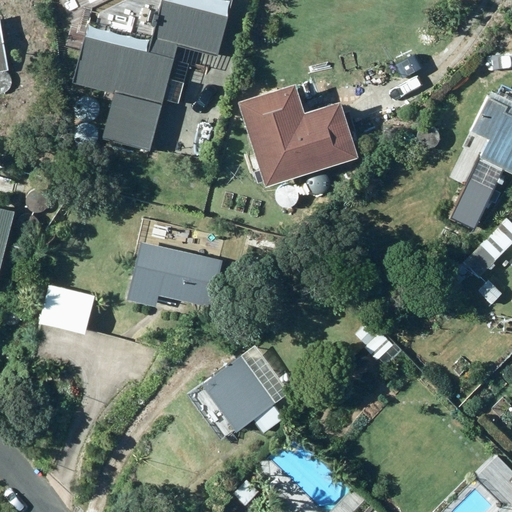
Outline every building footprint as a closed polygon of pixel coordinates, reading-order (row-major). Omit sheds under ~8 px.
[(107,142),(153,154),(179,49),(220,59),(235,3),(223,0),(166,0),(156,43),(92,27),(78,85),(118,96),(107,142)] [(2,17),(0,17),(0,72),(11,71),(2,17)] [(270,189),(362,160),(344,105),(310,116),(301,87),(243,105),(270,189)] [(488,163),(511,174),(511,116),(510,115),(511,110),(511,108),(490,99),(475,134),(483,138),(474,155),(484,160),(492,142),(496,144),(488,163)] [(0,297),(0,298),(19,214),(0,209),(0,297)] [(482,278),(511,247),(511,221),(510,220),(467,262),(482,278)] [(224,263),(145,245),(132,302),(160,308),(162,297),(214,309),(224,263)] [(373,289),(383,315),(406,305),(395,279),(373,289)] [(481,292),(494,304),(503,296),(491,283),(481,292)] [(111,295),(68,285),(61,314),(104,323),(111,295)] [(372,322),(358,336),(368,346),(383,332),(372,322)] [(278,405),(244,358),(205,386),(240,434),(258,421),(261,425),(279,412),(276,406),(278,405)] [(413,366),(402,375),(411,386),(422,377),(413,366)]
